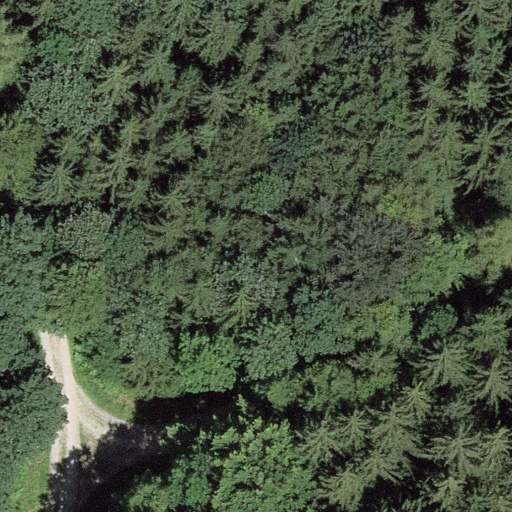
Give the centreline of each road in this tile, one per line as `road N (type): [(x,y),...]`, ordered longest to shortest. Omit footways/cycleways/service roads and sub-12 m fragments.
road 1 (track): [(511,313),(240,410),(71,457)]
road 2 (track): [(0,67),(71,457)]
